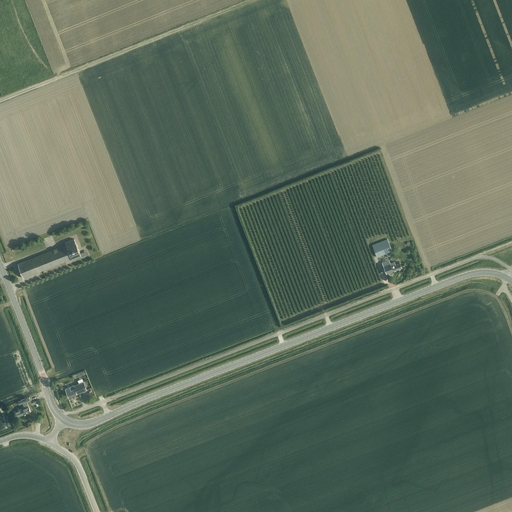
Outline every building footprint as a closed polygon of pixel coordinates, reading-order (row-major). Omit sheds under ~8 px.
[(66,244),(17,264),(23,278),(72,259),(72,261),(82,257),(81,254),(76,243),(74,239),(65,242),(66,244)] [(377,257),(392,251),(388,241),(387,239),(385,240),(386,242),(373,247),(377,257)] [(394,261),(383,266),(386,274),(402,268),(400,263),(395,264),(394,261)] [(34,382),(36,391),(42,389),(39,380),(34,382)] [(84,382),(65,389),(68,396),(87,389),(84,382)] [(23,408),(14,411),(16,417),(31,411),(27,401),(26,401),(25,398),(20,400),(22,403),(24,406),(22,407),(23,408)]
